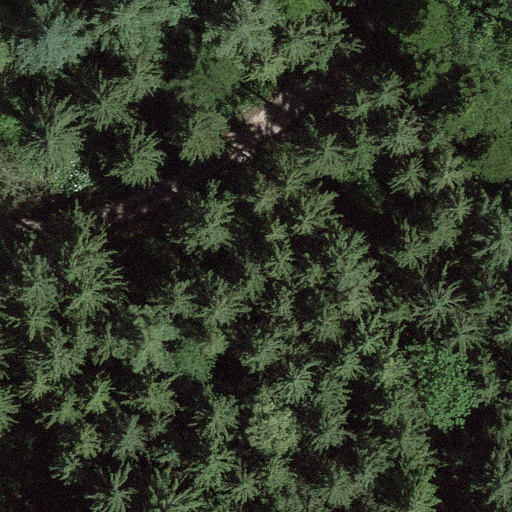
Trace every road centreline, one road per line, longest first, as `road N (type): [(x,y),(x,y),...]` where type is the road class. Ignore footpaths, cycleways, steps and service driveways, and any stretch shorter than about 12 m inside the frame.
road 1 (track): [(437,511),(419,408),(298,227),(168,206)]
road 2 (track): [(430,0),(168,206)]
road 3 (track): [(168,206),(210,0)]
road 4 (track): [(168,206),(0,210)]
